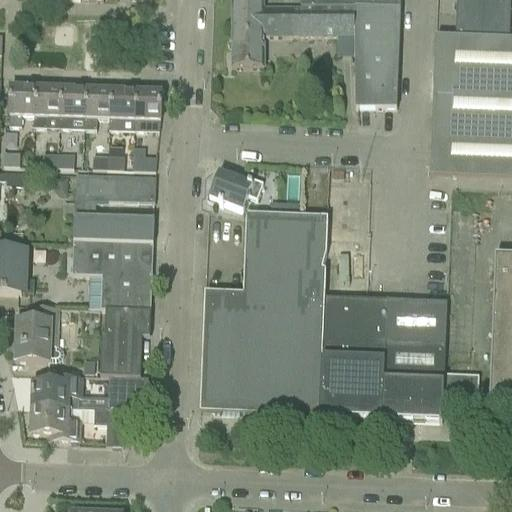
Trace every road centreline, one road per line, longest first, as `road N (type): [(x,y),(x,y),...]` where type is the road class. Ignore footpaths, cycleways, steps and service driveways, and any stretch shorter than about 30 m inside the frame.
road 1 (unclassified): [(177,475),(187,141)]
road 2 (unclassified): [(177,475),(511,483)]
road 3 (unclassified): [(409,151),(187,141)]
road 4 (unclassified): [(0,471),(177,475)]
road 5 (unclassified): [(409,151),(414,0)]
road 6 (unclassified): [(187,141),(191,0)]
road 7 (unclassified): [(403,282),(409,151)]
